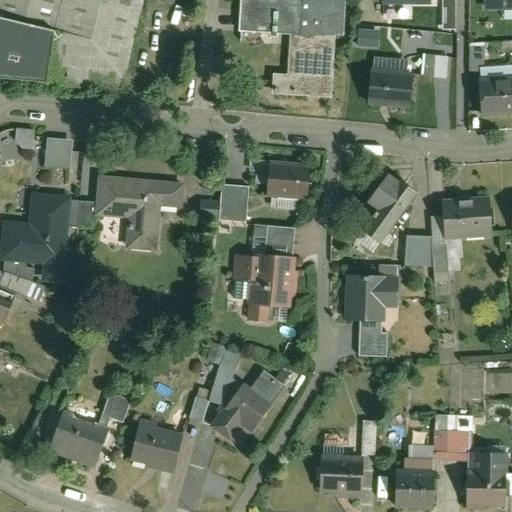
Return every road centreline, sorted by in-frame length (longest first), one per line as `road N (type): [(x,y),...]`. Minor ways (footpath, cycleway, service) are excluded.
road 1 (residential): [(0,106),(457,150),(511,146)]
road 2 (residential): [(0,471),(116,511)]
